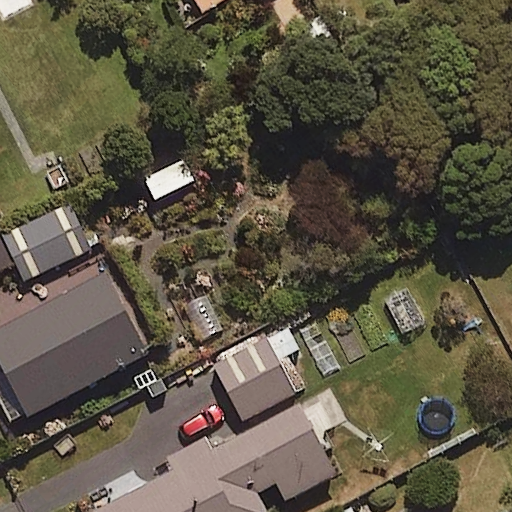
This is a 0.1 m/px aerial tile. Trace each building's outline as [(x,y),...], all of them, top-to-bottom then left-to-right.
[(0,0),(0,15),(2,19),(36,2),(34,0),(0,0)] [(169,0),(184,24),(223,0),(169,0)] [(333,33),(312,0),(283,0),(279,3),(309,49),(333,33)] [(156,200),(195,181),(185,159),(145,178),(156,200)] [(24,280),(99,245),(81,206),(6,241),(24,280)] [(0,402),(13,426),(147,354),(105,274),(0,330),(0,402)] [(279,360),(300,348),(285,323),(214,365),(247,420),(297,390),(279,360)] [(277,482),(286,500),(336,474),(324,452),(339,444),(325,417),(315,396),(218,446),(214,438),(166,462),(171,473),(94,511),(266,511),(257,492),(277,482)]
